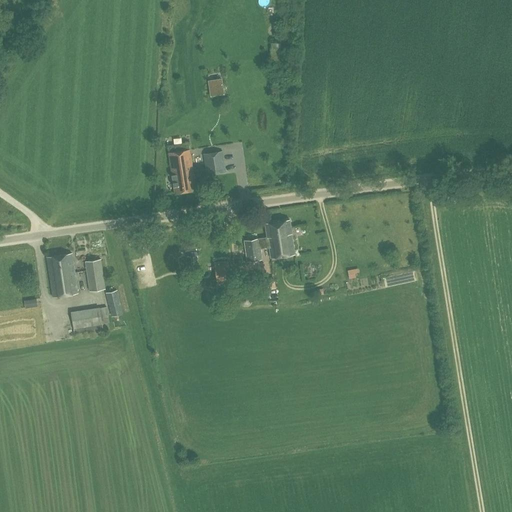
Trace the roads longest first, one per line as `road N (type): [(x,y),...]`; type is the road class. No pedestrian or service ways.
road 1 (unclassified): [(0,242),(464,174),(511,176)]
road 2 (unknown): [(424,180),(482,511)]
